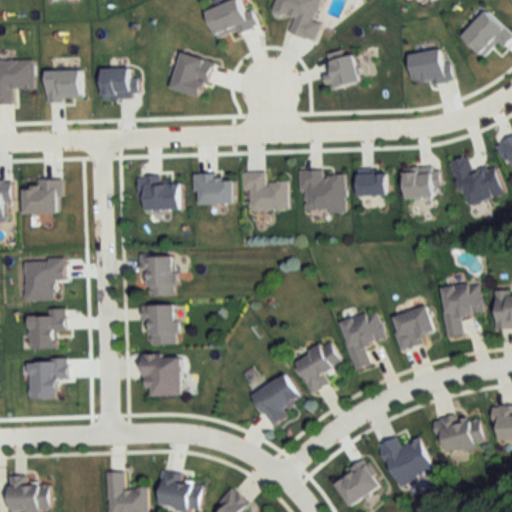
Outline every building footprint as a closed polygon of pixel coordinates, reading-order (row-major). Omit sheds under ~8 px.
[(240,0),(209,11),(220,41),(260,26),(254,10),(246,12),(241,0),(240,0)] [(486,58),(500,44),(506,49),(511,42),(511,34),(489,12),(465,37),(486,58)] [(362,83),(355,55),(345,58),(344,52),(330,55),(335,75),(329,76),(332,90),(362,83)] [(140,78),(133,78),(133,69),(104,69),(104,98),(140,98),(140,78)] [(511,134),(511,135),(511,138),(499,145),(507,161),(511,158),(511,134)] [(437,198),(436,187),(444,186),(442,170),(406,173),(409,201),(437,198)] [(289,182),(267,183),(267,172),(245,173),(245,193),(251,193),(251,212),(290,211),(289,182)] [(391,175),(361,175),(361,197),(391,197),(391,175)] [(183,180),(141,179),(140,195),(148,196),(147,210),(182,211),(183,180)] [(144,255),(145,296),(177,296),(177,254),(144,255)] [(486,312),(482,281),(444,286),(450,337),(465,335),(463,316),(486,312)] [(511,293),(511,289),(499,289),(499,327),(511,327),(511,293)] [(144,304),(144,323),(150,323),(150,344),(179,344),(179,304),(144,304)] [(395,316),(404,347),(440,337),(431,305),(395,316)] [(68,308),(50,308),(50,313),(31,313),(31,348),(58,348),(58,331),(68,331),(68,308)] [(372,365),(366,345),(388,339),(379,310),(342,322),(357,370),(372,365)] [(297,359),(314,392),(332,383),(327,374),(345,364),(332,340),(297,359)] [(183,354),(145,354),(146,394),(184,394),(183,354)] [(290,416),(285,408),(303,398),(289,374),(256,393),(275,425),(290,416)] [(496,425),(503,425),(503,441),(511,441),(511,407),(495,408),(496,425)] [(439,438),(447,436),(450,452),(488,445),(482,413),(436,421),(439,438)] [(423,437),(403,446),(399,437),(383,444),(401,486),(436,471),(423,437)] [(384,487),(368,462),(337,481),(352,506),(384,487)] [(201,511),(204,485),(192,484),(193,474),(165,471),(162,510),(182,511),(201,511)] [(109,511),(149,511),(149,488),(127,488),(127,472),(109,472),(109,511)] [(13,511),(52,511),(51,485),(29,485),(29,475),(12,475),(13,511)]
